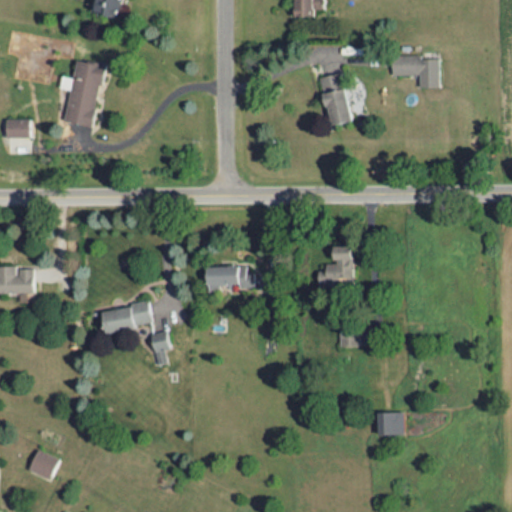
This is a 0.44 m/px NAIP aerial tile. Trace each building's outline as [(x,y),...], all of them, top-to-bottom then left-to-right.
[(122,16),(124,0),(99,0),(98,13),(122,16)] [(295,0),(296,16),(317,16),(317,9),(326,9),(325,0),(295,0)] [(441,58),(423,58),(423,54),(393,55),(394,75),(420,74),(421,87),(441,87),(441,58)] [(67,121),(96,126),(108,64),(80,58),(76,78),(65,76),(63,87),(73,89),(67,121)] [(323,76),(332,125),(353,121),(344,72),(323,76)] [(32,137),(32,118),(8,118),(9,137),(32,137)] [(353,245),(335,245),(336,262),(327,263),(328,270),(319,270),(320,287),(355,285),(353,245)] [(0,292),(36,292),(35,268),(19,268),(19,265),(0,265),(0,292)] [(247,265),(209,266),(209,292),(220,291),(220,284),(242,283),(242,287),(255,287),(255,272),(248,272),(247,265)] [(104,309),(107,331),(153,324),(150,302),(104,309)] [(340,345),(359,346),(359,326),(341,326),(340,345)] [(166,349),(170,349),(168,331),(154,332),(157,364),(167,363),(166,349)] [(404,411),(379,412),(380,434),(405,434),(404,411)] [(52,479),(60,457),(37,449),(30,470),(52,479)]
